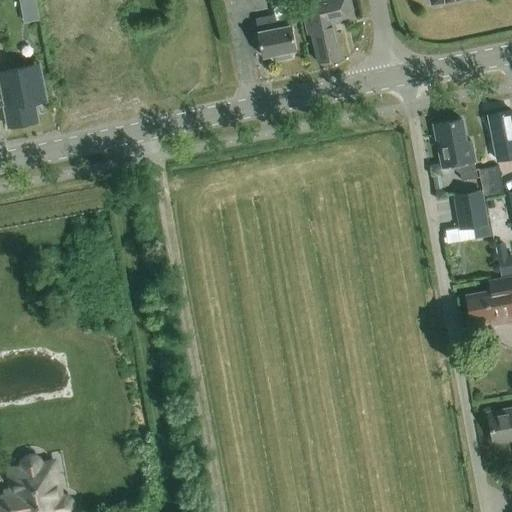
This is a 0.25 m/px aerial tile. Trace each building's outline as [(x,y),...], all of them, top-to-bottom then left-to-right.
[(38,0),(21,0),(25,19),(41,17),(38,0)] [(274,62),(291,58),(294,51),(296,50),(289,17),(297,15),(294,0),(271,0),(274,15),(254,19),(261,57),(269,55),(274,62)] [(334,23),(354,19),(349,0),(301,0),(299,0),(307,35),(311,34),(317,61),(341,56),(334,23)] [(34,103),(46,101),(42,81),(34,83),(31,67),(0,72),(0,106),(3,106),(7,128),(38,122),(34,103)] [(497,161),(511,157),(511,117),(511,110),(487,115),(497,161)] [(441,168),(458,165),(461,180),(477,177),(473,162),(474,161),(470,140),(465,141),(461,119),(433,125),(441,168)] [(478,169),(484,198),(504,194),(498,165),(478,169)] [(446,198),(446,193),(440,189),(435,190),(436,200),(446,198)] [(491,235),(490,232),(489,223),(487,223),(481,190),(452,195),(458,229),(457,230),(458,240),(491,235)] [(511,240),(498,242),(502,274),(511,272),(511,240)] [(511,276),(489,280),(491,290),(466,295),(471,322),(490,319),(491,325),(511,321),(511,301),(511,299),(511,298),(511,276)] [(511,407),(487,412),(492,444),(511,439),(511,407)] [(70,511),(72,511),(72,505),(70,500),(65,497),(60,497),(54,462),(41,464),(39,459),(34,456),(29,456),(24,458),(21,463),(20,468),(8,470),(12,491),(3,492),(4,496),(0,496),(0,511),(70,511)]
